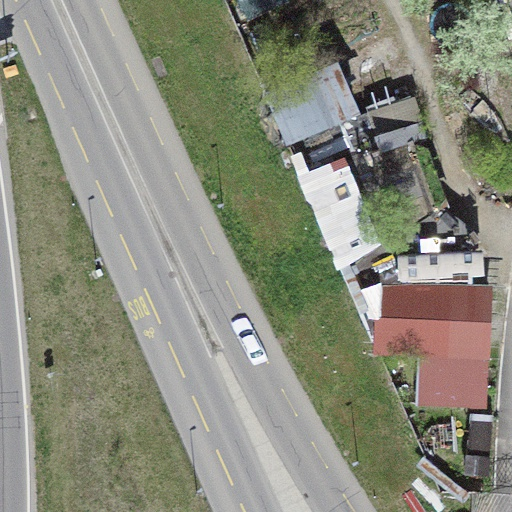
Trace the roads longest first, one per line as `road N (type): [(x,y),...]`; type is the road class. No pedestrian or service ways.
road 1 (secondary): [(346,511),(231,310),(87,0)]
road 2 (secondary): [(24,0),(246,511)]
road 3 (motorway): [(0,341),(8,511)]
